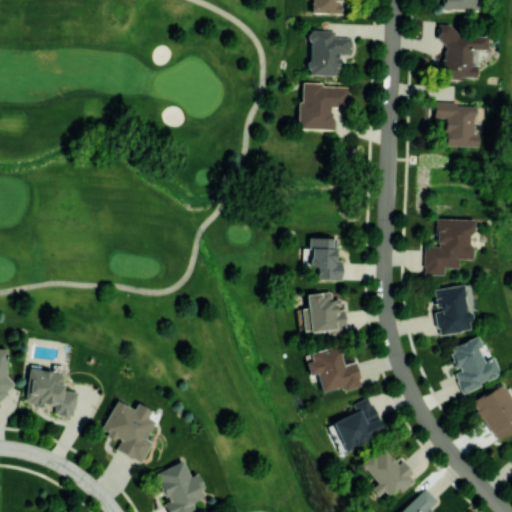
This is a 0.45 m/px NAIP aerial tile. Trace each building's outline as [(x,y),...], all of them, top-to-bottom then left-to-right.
[(309,0),(309,12),(340,13),(340,0),(309,0)] [(475,10),(475,0),(439,0),(439,9),(475,10)] [(453,35),(453,23),(439,23),(439,80),(457,80),(457,77),(474,77),(474,66),(469,66),(469,48),(485,48),(485,35),(453,35)] [(337,75),(337,54),(347,54),(347,37),(332,36),(333,30),(308,30),(306,74),(337,75)] [(331,129),(332,107),(347,107),(348,85),(300,83),(299,101),(296,101),(295,128),(331,129)] [(476,146),(476,132),(472,132),(472,103),(431,102),(431,117),(443,118),(443,146),(476,146)] [(472,218),(434,218),(433,247),(422,247),(422,274),(442,274),(442,267),(457,268),(457,258),(470,259),(470,233),(472,233),(472,218)] [(340,280),(340,259),(335,259),(336,237),(308,237),(307,270),(313,270),(312,279),(340,280)] [(431,288),(433,309),(436,333),(468,330),(463,284),(431,288)] [(303,293),(305,307),(299,308),(301,332),(325,330),(325,334),(344,333),(341,307),(338,308),(337,297),(330,298),(329,291),(303,293)] [(459,391),(499,376),(492,358),(482,361),(476,347),(480,346),(476,335),(446,347),(455,369),(451,371),(459,391)] [(352,354),(345,355),(343,346),(303,355),(307,374),(315,372),(320,391),(342,386),(343,389),(359,386),(352,354)] [(71,416),(75,391),(61,389),(63,369),(28,364),(23,402),(38,404),(39,402),(52,404),(51,413),(71,416)] [(494,440),(511,428),(511,400),(500,381),(469,400),(494,440)] [(330,421),(342,449),(382,432),(366,395),(349,403),(353,411),(330,421)] [(113,449),(140,461),(149,441),(144,438),(152,421),(146,418),(150,408),(135,402),(132,408),(113,399),(99,431),(117,440),(113,449)] [(361,466),(375,482),(368,488),(375,496),(381,490),(386,495),(395,487),(399,492),(415,478),(399,460),(396,462),(383,447),(361,466)] [(162,503),(165,511),(195,511),(191,502),(201,497),(197,487),(201,485),(195,472),(188,475),(181,459),(152,472),(165,502),(162,503)] [(396,511),(430,511),(427,508),(436,500),(424,487),(396,511)]
